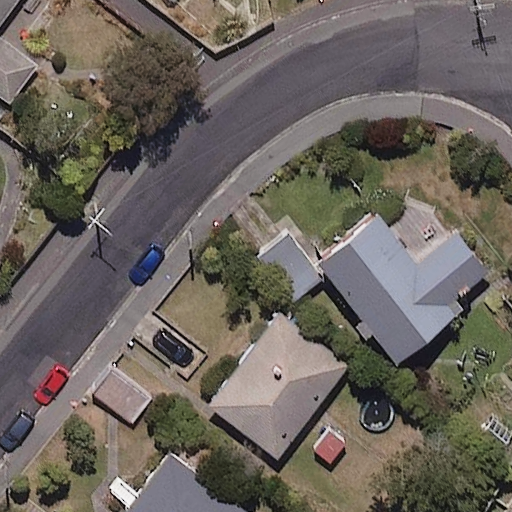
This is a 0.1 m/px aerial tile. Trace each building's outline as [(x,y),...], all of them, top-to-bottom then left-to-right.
[(0,28),(21,0),(0,0),(0,95),(12,104),(41,66),(0,35),(0,28)] [(451,239),(412,191),(321,264),(402,363),(480,300),(475,294),(496,277),(460,232),(451,239)] [(323,280),(291,236),(262,258),(294,301),(323,280)] [(350,365),(281,313),(210,406),(280,458),(350,365)] [(150,397),(115,371),(96,396),(132,422),(150,397)] [(247,511),(173,455),(128,511),(247,511)]
